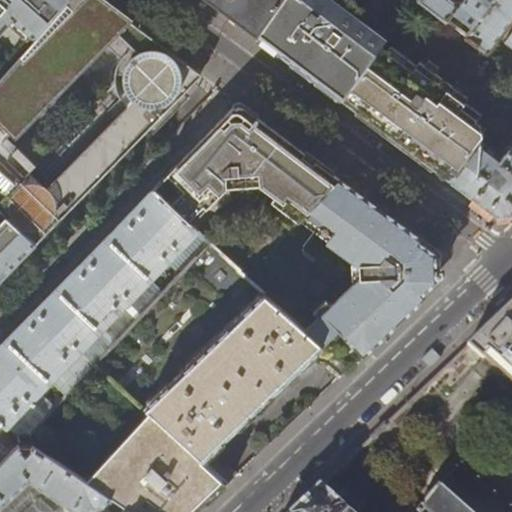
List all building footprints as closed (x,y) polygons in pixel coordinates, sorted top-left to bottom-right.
[(138,39),(131,33),(98,0),(67,0),(14,61),(0,77),(0,171),(13,183),(0,198),(0,211),(33,242),(35,239),(38,236),(42,240),(173,105),(195,82),(177,64),(145,32),(138,39)] [(0,0),(0,48),(14,61),(67,0),(0,0)] [(209,0),(256,35),(281,0),(209,0)] [(281,0),(256,35),(290,61),(318,82),(330,90),(340,98),(382,44),(385,39),(414,0),(388,0),(369,27),(357,19),(365,8),(353,0),(281,0)] [(511,93),(511,69),(486,50),(421,0),(414,0),(385,39),(382,44),(414,68),(416,64),(466,102),(463,106),(479,118),(477,121),(486,127),(477,140),(490,151),(506,129),(501,112),(499,110),(511,93)] [(511,0),(421,0),(486,50),(511,14),(511,0)] [(394,138),(449,179),(477,140),(486,127),(477,121),(479,118),(463,106),(466,102),(416,64),(414,68),(382,44),(340,98),(351,106),(394,138)] [(238,102),(153,189),(189,222),(225,184),(261,185),(282,202),(272,214),(290,230),(299,220),(340,178),(325,166),(252,112),(238,102)] [(511,139),(498,157),(490,151),(477,140),(449,179),(496,214),(510,214),(511,211),(511,139)] [(0,198),(13,183),(0,171),(0,198)] [(305,329),(323,345),(337,332),(364,355),(425,296),(423,294),(438,280),(435,266),(433,252),(416,240),(419,237),(346,182),(340,178),(299,220),(358,266),(359,277),(305,329)] [(189,222),(153,189),(118,224),(63,281),(0,344),(0,420),(24,437),(66,393),(52,380),(80,352),(93,364),(94,363),(209,241),(189,222)] [(0,282),(22,261),(37,245),(33,242),(0,211),(0,282)] [(138,402),(257,286),(238,269),(238,268),(209,241),(94,363),(138,402)] [(257,286),(138,402),(153,416),(202,460),(207,455),(212,451),(228,436),(310,357),(316,351),(323,345),(305,329),(257,286)] [(511,300),(466,346),(482,360),(484,357),(511,382),(511,300)] [(223,480),(202,460),(153,416),(94,486),(132,511),(189,511),(195,506),(199,503),(203,499),(223,480)] [(0,463),(24,437),(0,420),(0,463)] [(132,511),(94,486),(24,437),(0,463),(0,511),(132,511)] [(510,511),(511,510),(511,508),(509,505),(503,511),(492,501),(497,495),(493,491),(487,497),(475,486),(481,480),(476,476),(471,482),(459,472),(465,466),(460,462),(447,476),(452,480),(449,483),(448,482),(446,485),(447,486),(443,489),(436,497),(436,496),(434,498),(435,499),(432,502),(428,498),(415,511),(423,511),(425,510),(426,511),(510,511)] [(347,511),(319,486),(291,511),(347,511)]
